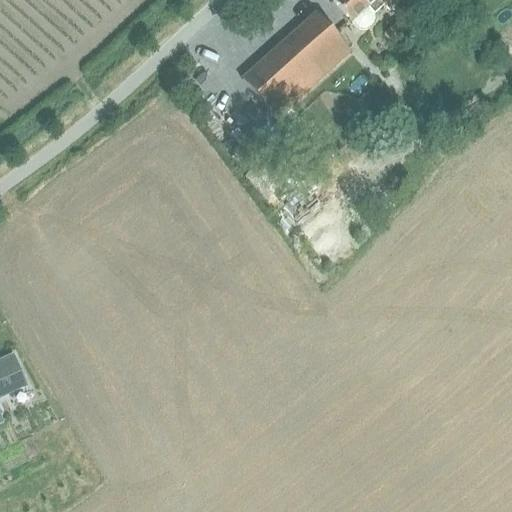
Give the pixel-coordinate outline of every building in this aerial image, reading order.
[(335,0),(332,3),(352,24),(358,31),(362,32),(366,31),(369,30),(372,28),(374,24),(372,20),(383,10),(376,2),(378,0),(335,0)] [(317,15),(242,81),(275,118),(349,51),(317,15)] [(413,30),(404,20),(385,38),(394,48),(413,30)] [(355,103),(344,113),(354,124),(365,114),(355,103)] [(0,399),(26,388),(13,357),(0,362),(0,399)]
